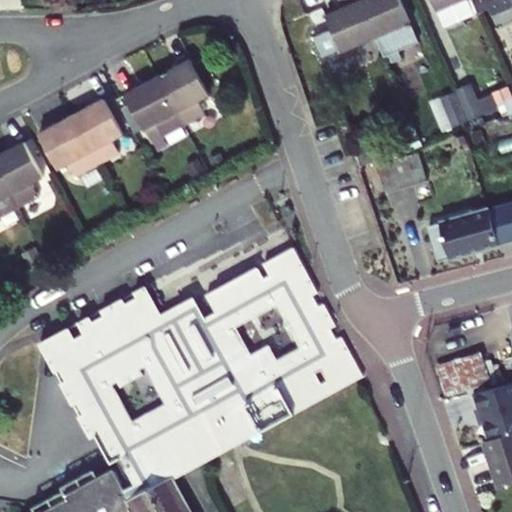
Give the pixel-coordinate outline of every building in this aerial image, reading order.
[(332,48),(384,26),(373,0),(343,0),(335,4),(341,18),(322,25),(332,48)] [(373,0),(384,26),(392,45),(425,31),(412,0),(373,0)] [(453,19),(486,5),(484,0),(448,0),(445,1),(453,19)] [(201,54),(169,72),(196,120),(218,108),(210,94),(221,88),(201,54)] [(196,120),(169,72),(136,90),(163,138),(196,120)] [(475,85),(435,94),(442,124),(511,107),(511,96),(510,87),(477,95),(475,85)] [(115,93),(83,111),(109,159),(131,147),(123,134),(135,127),(115,93)] [(109,159),(83,111),(52,128),(71,162),(82,156),(89,170),(109,159)] [(3,156),(30,204),(51,192),(43,178),(54,172),(35,138),(3,156)] [(358,154),(364,174),(391,163),(385,145),(358,154)] [(428,155),(387,165),(394,191),(435,180),(428,155)] [(3,156),(0,157),(0,219),(30,204),(3,156)] [(511,203),(497,208),(507,243),(511,241),(511,203)] [(507,243),(497,208),(437,225),(446,259),(507,243)] [(197,296),(164,314),(148,285),(41,342),(93,438),(98,435),(113,463),(128,455),(132,464),(127,467),(136,485),(127,490),(116,468),(100,477),(66,495),(69,499),(54,507),(45,511),(191,511),(174,480),(158,489),(152,478),(220,441),(213,427),(248,408),(256,422),(324,385),(318,374),(323,371),(330,383),(355,369),(361,380),(365,377),(344,337),(339,340),(333,330),(338,326),(327,304),(321,307),(315,296),(321,293),(296,248),(266,264),(272,276),(267,279),(260,267),(209,295),(218,313),(208,318),(197,296)] [(448,390),(493,377),(484,349),(439,363),(448,390)] [(158,489),(174,480),(361,380),(355,369),(330,383),(324,385),(256,422),(248,408),(213,427),(220,441),(152,478),(158,489)] [(511,381),(482,390),(497,437),(511,432),(511,381)] [(492,439),(506,484),(511,481),(511,432),(497,437),(492,439)] [(66,495),(100,477),(96,469),(62,487),(65,492),(50,500),(54,507),(69,499),(66,495)]
